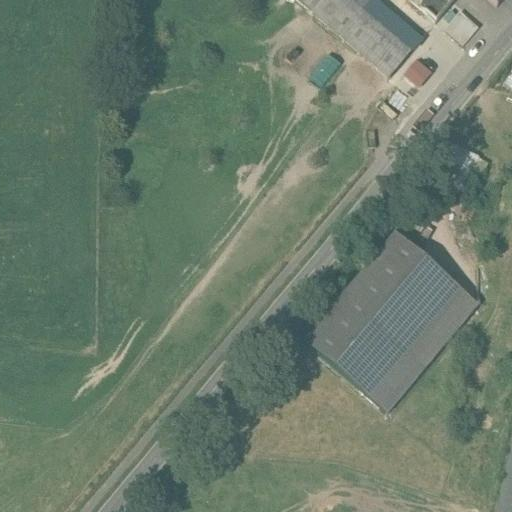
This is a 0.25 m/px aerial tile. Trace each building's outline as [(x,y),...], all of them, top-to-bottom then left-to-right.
[(291,0),(389,81),(421,43),(369,0),(291,0)] [(403,0),(435,25),(456,0),(403,0)] [(485,0),(496,9),(503,0),(485,0)] [(511,66),(503,87),(511,90),(511,66)] [(477,307),(394,238),(302,349),(385,418),(477,307)] [(511,511),(511,451),(499,511),(511,511)]
